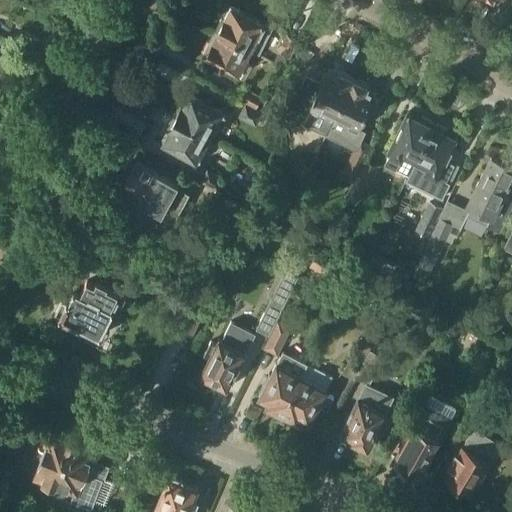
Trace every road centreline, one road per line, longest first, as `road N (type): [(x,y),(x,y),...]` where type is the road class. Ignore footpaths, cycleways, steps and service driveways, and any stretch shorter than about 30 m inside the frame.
road 1 (residential): [(344,497),(0,366)]
road 2 (secondary): [(102,0),(0,208)]
road 3 (residential): [(511,84),(356,0)]
